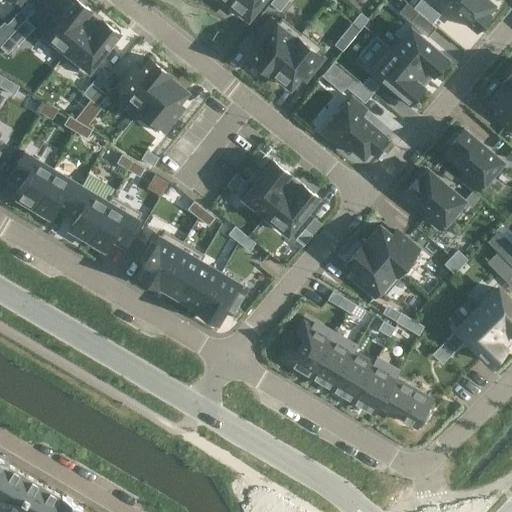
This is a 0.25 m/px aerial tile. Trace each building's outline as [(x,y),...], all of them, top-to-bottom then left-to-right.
[(49,16),(38,30),(44,34),(39,40),(62,58),(93,19),(87,14),(90,10),(77,0),(71,0),(55,21),(49,16)] [(230,0),(228,3),(231,5),(229,8),(242,18),(244,16),(245,17),(248,19),(262,0),(230,0)] [(434,0),(433,2),(447,14),(451,8),(477,30),(490,15),(487,12),(493,5),(487,0),(434,0)] [(27,3),(18,13),(25,20),(34,10),(27,3)] [(427,7),(421,14),(431,23),(438,16),(427,7)] [(360,13),(351,23),(359,29),(367,19),(360,13)] [(421,14),(415,22),(425,30),(431,23),(421,14)] [(93,19),(62,58),(85,76),(119,33),(103,20),(99,24),(93,19)] [(258,48),(249,58),(269,74),(271,73),(270,72),(296,39),(271,19),(252,43),(258,48)] [(25,20),(0,46),(0,47),(7,54),(16,44),(18,45),(34,28),(25,20)] [(410,28),(392,50),(424,78),(429,72),(433,75),(447,59),(410,28)] [(296,39),(270,72),(271,73),(290,88),(298,77),(304,82),(323,58),(297,37),(296,39)] [(386,45),(367,67),(409,103),(423,87),(419,84),(424,78),(392,50),(386,45)] [(123,80),(117,88),(123,93),(119,97),(138,112),(167,76),(168,77),(170,75),(150,58),(139,71),(134,67),(123,80)] [(511,70),(503,81),(505,83),(504,84),(511,90),(511,70)] [(138,112),(135,115),(155,131),(159,126),(165,130),(182,109),(177,104),(187,92),(168,77),(167,76),(138,112)] [(368,77),(362,84),(372,93),(378,86),(368,77)] [(7,80),(2,88),(14,95),(19,87),(7,80)] [(91,83),(83,94),(90,100),(99,89),(91,83)] [(499,83),(488,96),(491,99),(489,101),(502,112),(497,117),(511,130),(511,90),(504,84),(502,86),(499,83)] [(362,84),(356,91),(366,100),(372,93),(362,84)] [(99,89),(90,100),(98,106),(106,95),(99,89)] [(351,98),(322,132),(338,145),(342,139),(363,157),(369,149),(372,152),(385,136),(360,115),(365,109),(351,98)] [(68,117),(63,126),(74,132),(79,124),(68,117)] [(79,124),(74,132),(86,139),(91,130),(79,124)] [(453,146),(446,154),(467,171),(462,177),(478,190),(502,162),(463,128),(450,144),(453,146)] [(146,151),(141,159),(153,166),(158,158),(146,151)] [(23,153),(8,180),(19,187),(13,197),(30,206),(51,169),(23,153)] [(121,155),(116,164),(127,170),(132,162),(121,155)] [(273,161),(243,198),(265,216),(292,182),(286,178),(289,174),(273,161)] [(132,162),(127,170),(138,177),(143,169),(132,162)] [(51,169),(30,206),(48,217),(54,207),(64,213),(80,186),(51,169)] [(418,175),(405,190),(431,212),(426,217),(439,228),(463,200),(428,170),(421,177),(418,175)] [(235,174),(227,184),(235,191),(243,180),(235,174)] [(292,182),(265,216),(288,234),(317,197),(301,184),(298,187),(292,182)] [(80,186),(64,213),(75,219),(69,230),(86,240),(108,203),(107,202),(80,186)] [(193,202),(187,210),(197,218),(203,210),(193,202)] [(108,203),(86,240),(104,250),(110,240),(121,247),(137,220),(108,203)] [(203,210),(197,218),(207,226),(214,218),(203,210)] [(364,244),(364,245),(401,277),(417,258),(413,254),(418,249),(397,231),(392,236),(380,226),(364,244)] [(234,227),(228,235),(238,243),(244,235),(234,227)] [(304,229),(295,239),(303,245),(311,235),(304,229)] [(144,263),(137,277),(157,288),(158,286),(180,250),(153,234),(138,259),(144,263)] [(244,235),(238,243),(248,251),(255,243),(244,235)] [(362,243),(345,262),(358,273),(353,278),(374,296),(379,291),(384,296),(401,277),(364,245),(364,244),(362,243)] [(180,250),(158,286),(198,310),(220,273),(180,250)] [(457,250),(451,256),(460,266),(467,259),(457,250)] [(451,256),(444,264),(453,273),(460,266),(451,256)] [(198,310),(197,312),(217,324),(225,311),(231,314),(246,289),(220,273),(198,310)] [(511,304),(497,289),(477,309),(507,340),(511,334),(511,304)] [(342,297),(337,306),(348,312),(353,303),(342,297)] [(353,303),(348,312),(360,319),(365,310),(353,303)] [(477,309),(457,330),(490,364),(505,349),(501,346),(507,340),(477,309)] [(400,312),(395,321),(407,327),(412,319),(400,312)] [(412,319),(407,327),(418,334),(423,326),(412,319)] [(383,321),(378,330),(389,337),(395,328),(383,321)] [(290,348),(283,360),(309,375),(333,335),(313,323),(310,328),(304,338),(296,351),(290,348)] [(333,335),(309,375),(331,389),(353,353),(356,349),(333,335)] [(446,341),(439,347),(449,357),(455,350),(446,341)] [(439,347),(432,354),(442,364),(449,357),(439,347)] [(353,353),(331,389),(351,400),(372,364),(353,353)] [(372,364),(351,400),(373,413),(379,403),(394,379),(397,373),(375,360),(372,364)] [(394,379),(379,403),(419,427),(430,408),(428,408),(432,401),(394,379)] [(7,464),(0,475),(0,508),(4,511),(25,476),(7,465),(8,465),(7,464)] [(25,476),(4,511),(5,511),(28,511),(44,487),(25,476)] [(44,487),(28,511),(53,511),(63,497),(62,497),(44,487)] [(63,497),(53,511),(79,511),(81,508),(63,497)]
